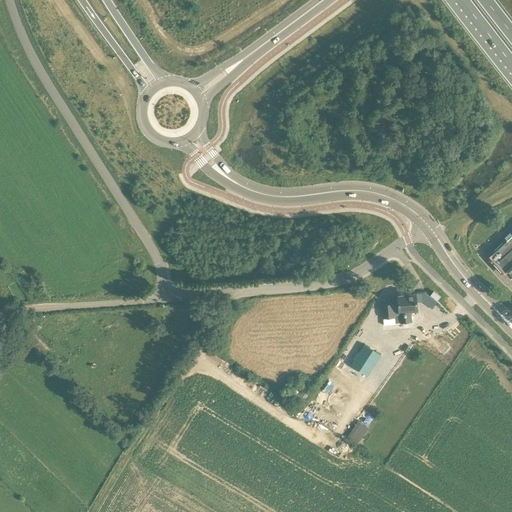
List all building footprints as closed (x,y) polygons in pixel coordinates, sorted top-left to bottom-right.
[(511,235),(511,236),(510,234),(505,239),(507,240),(489,257),(505,274),(511,267),(511,235)] [(390,304),(377,306),(379,321),(392,319),(392,318),(401,317),(401,323),(412,322),(411,314),(420,313),(418,293),(398,295),(399,307),(390,308),(390,304)] [(432,294),(429,298),(436,303),(439,298),(432,294)] [(381,355),(364,344),(350,366),(367,376),(381,355)] [(331,379),(317,401),(336,413),(350,391),(331,379)] [(355,447),(368,428),(358,421),(345,440),(355,447)]
